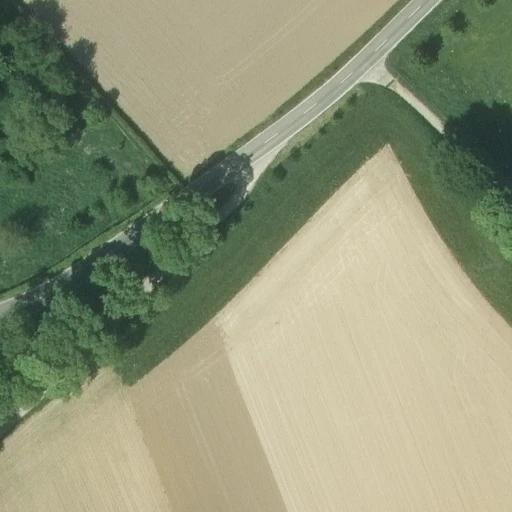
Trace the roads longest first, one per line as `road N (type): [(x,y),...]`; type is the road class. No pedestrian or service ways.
road 1 (secondary): [(0,317),(64,286),(240,163),(427,0)]
road 2 (track): [(240,163),(246,181),(222,213),(0,432)]
road 3 (track): [(511,204),(364,59)]
